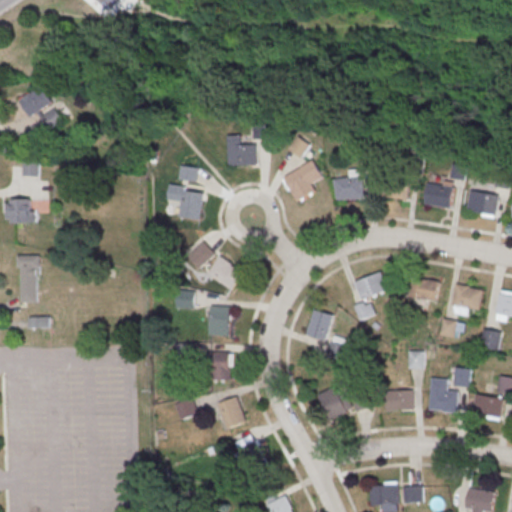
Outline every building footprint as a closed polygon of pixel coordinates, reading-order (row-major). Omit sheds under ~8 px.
[(128,1),(131,3),(126,10),(123,8),(128,1)] [(56,104),(45,85),(21,99),(32,118),(40,113),(49,128),(64,120),(55,104),(56,104)] [(245,135),(229,135),(229,166),(257,166),(257,144),(245,144),(245,135)] [(42,158),(25,158),(25,175),(42,175),(42,158)] [(313,181),(323,175),(313,160),(283,178),(297,201),(318,189),(313,181)] [(464,179),(466,166),(453,163),(451,177),(464,179)] [(334,180),(337,201),(365,197),(361,168),(347,170),(348,178),(334,180)] [(383,176),(411,181),(408,200),(380,195),(383,176)] [(205,189),(172,183),(169,201),(182,203),(180,216),(200,220),(205,189)] [(427,184),(455,189),(451,208),(423,203),(427,184)] [(472,192),(500,197),(496,216),(468,211),(472,192)] [(7,198),(7,222),(36,222),(36,198),(7,198)] [(204,265),(216,252),(203,241),(192,254),(204,265)] [(40,302),(40,254),(20,254),(20,302),(40,302)] [(244,271),(220,255),(209,273),(232,288),(244,271)] [(355,281),(363,300),(389,290),(382,271),(355,281)] [(409,297),(436,300),(439,281),(412,277),(409,297)] [(456,287),(483,292),(480,311),(452,305),(456,287)] [(500,295),(511,297),(511,316),(496,314),(500,295)] [(375,313),(369,300),(355,306),(361,319),(375,313)] [(211,335),(231,335),(231,306),(211,306),(211,335)] [(326,340),(334,314),(315,309),(307,335),(326,340)] [(481,346),(499,349),(501,331),(483,328),(481,346)] [(410,366),(423,366),(423,351),(410,351),(410,366)] [(232,352),(213,352),(213,380),(232,380),(232,352)] [(455,385),(470,386),(472,369),(457,367),(455,385)] [(511,378),(503,375),(499,389),(511,392),(511,378)] [(433,380),(450,381),(449,392),(460,392),(458,415),(444,414),(444,412),(430,411),(433,380)] [(340,395),(336,386),(319,394),(330,419),(355,408),(348,391),(340,395)] [(413,390),(387,390),(387,411),(413,411),(413,390)] [(247,421),(238,396),(219,403),(228,428),(247,421)] [(478,396),(505,401),(502,420),(474,415),(478,396)] [(198,413),(193,398),(177,403),(182,419),(198,413)] [(247,468),(267,456),(254,433),(234,445),(247,468)] [(382,511),(400,511),(400,481),(371,481),(371,503),(382,503),(382,511)] [(423,485),(405,485),(405,502),(423,502),(423,485)] [(473,511),(490,511),(497,495),(472,486),(465,506),(475,510),(473,511)] [(271,511),(294,511),(288,495),(268,503),(271,511)]
